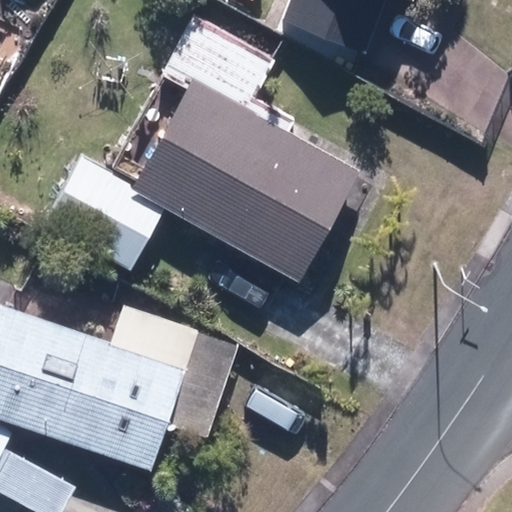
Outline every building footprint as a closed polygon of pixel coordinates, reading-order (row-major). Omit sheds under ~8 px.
[(291,0),(365,35),(381,0),(291,0)] [(282,49),(203,4),(171,60),(192,73),(142,160),(189,187),(181,201),(293,264),(355,155),(302,124),(308,113),(261,86),(282,49)] [(171,191),(86,143),(51,204),(136,252),(171,191)] [(187,349),(26,292),(0,365),(0,400),(150,453),(187,349)] [(0,453),(17,414),(0,406),(0,453)]
